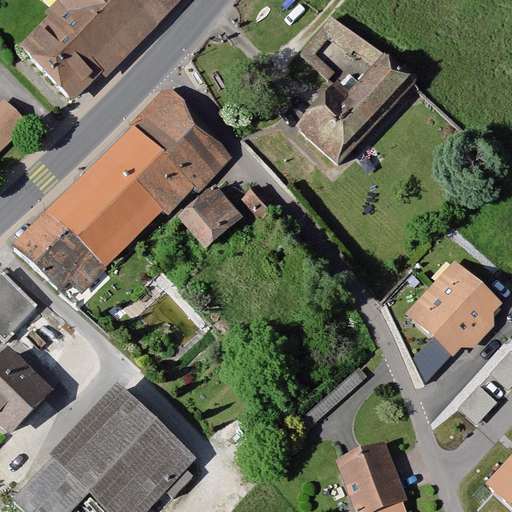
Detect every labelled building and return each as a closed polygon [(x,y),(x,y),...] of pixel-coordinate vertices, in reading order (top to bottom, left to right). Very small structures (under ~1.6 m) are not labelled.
[(55,0),(60,5),(50,16),(55,21),(27,50),(74,97),(101,70),(106,74),(179,0),(55,0)] [(342,169),(414,87),(332,21),(301,59),(333,84),(295,132),(342,169)] [(168,91),(133,129),(199,192),(232,159),(168,91)] [(18,119),(3,104),(0,106),(0,152),(26,127),(18,119)] [(133,129),(12,249),(61,296),(72,284),(81,293),(163,209),(168,214),(176,206),(181,211),(199,192),(133,129)] [(216,193),(180,222),(205,251),(240,222),(216,193)] [(252,193),(243,200),(257,217),(266,210),(252,193)] [(456,262),(405,314),(433,341),(452,359),(460,350),(474,349),(492,328),(491,321),(504,308),(456,262)] [(3,278),(0,281),(0,335),(5,340),(36,308),(3,278)] [(433,341),(414,362),(426,386),(452,359),(433,341)] [(51,396),(9,355),(2,362),(0,363),(0,428),(7,434),(10,438),(51,396)] [(511,355),(491,378),(508,393),(511,387),(511,355)] [(366,376),(360,369),(294,425),(300,433),(366,376)] [(118,388),(49,459),(53,463),(14,504),(22,511),(73,511),(89,496),(105,511),(149,511),(197,463),(118,388)] [(479,390),(458,413),(475,428),(496,405),(479,390)] [(385,449),(339,466),(355,511),(404,511),(402,505),(405,503),(385,449)] [(511,462),(488,489),(511,511),(511,462)]
